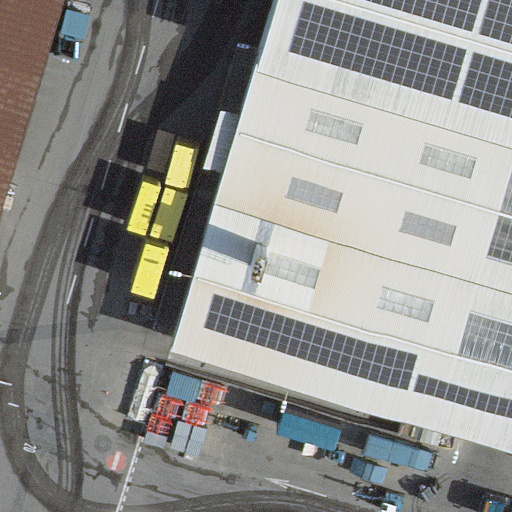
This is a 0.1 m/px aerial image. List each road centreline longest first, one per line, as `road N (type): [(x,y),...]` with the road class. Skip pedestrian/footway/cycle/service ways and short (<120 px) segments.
road 1 (unknown): [(49,398),(471,511)]
road 2 (unknown): [(49,398),(167,0)]
